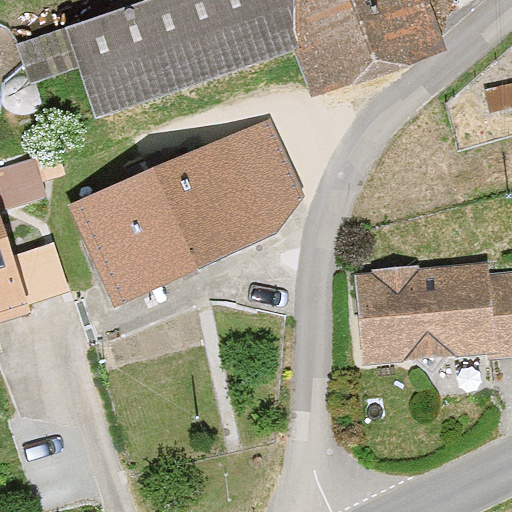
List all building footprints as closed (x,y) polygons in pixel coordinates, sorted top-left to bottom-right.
[(436,0),(110,0),(70,14),(104,118),(307,44),(328,94),(453,52),(436,0)] [(64,28),(23,33),(28,73),(68,69),(64,28)] [(269,112),(73,201),(122,309),(284,231),(302,189),(269,112)] [(0,180),(0,333),(45,320),(0,180)] [(511,256),(348,266),(354,366),(511,357),(511,256)]
